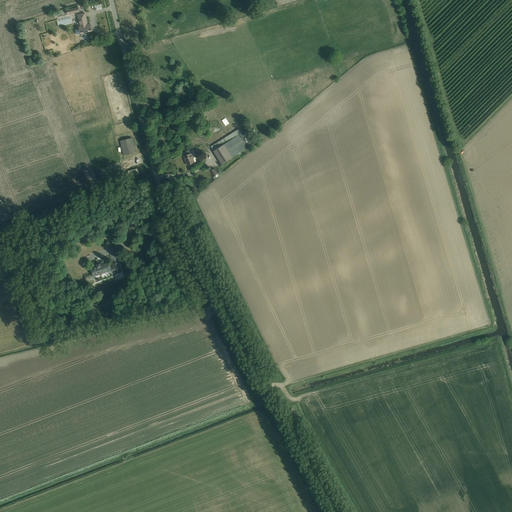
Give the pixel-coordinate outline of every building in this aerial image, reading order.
[(85,13),(77,15),(78,19),(79,19),(81,26),(79,27),(79,29),(75,30),(77,34),(92,31),(90,24),(86,25),(85,17),(86,17),(85,13)] [(239,129),(211,146),(221,164),(251,146),(250,145),(248,142),(249,141),(244,134),(242,135),(239,129)] [(125,155),(136,151),(132,137),(121,141),(125,155)] [(190,150),(182,152),(186,165),(194,162),(190,150)] [(97,265),(90,268),(93,276),(96,275),(95,273),(100,271),(101,272),(106,270),(107,272),(111,271),(112,272),(115,270),(116,273),(121,271),(118,262),(113,263),(114,266),(111,268),(109,262),(101,265),(100,263),(97,265)]
